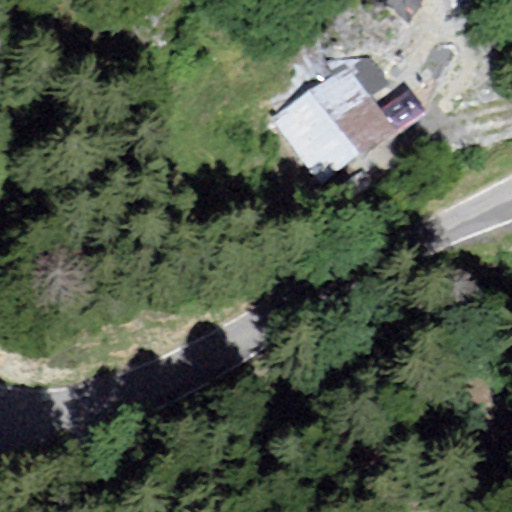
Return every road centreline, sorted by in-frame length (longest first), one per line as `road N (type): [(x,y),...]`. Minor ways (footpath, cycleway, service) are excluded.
road 1 (tertiary): [(0,418),(83,414),(148,388),(325,288),(511,199)]
road 2 (track): [(392,147),(511,112)]
